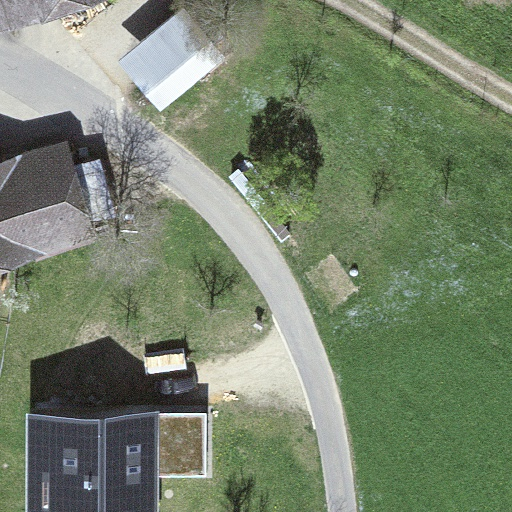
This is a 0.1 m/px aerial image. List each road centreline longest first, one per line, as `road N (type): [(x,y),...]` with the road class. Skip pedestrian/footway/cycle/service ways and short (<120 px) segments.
road 1 (track): [(0,61),(140,141),(220,213),(258,261),(310,366),(334,511)]
road 2 (track): [(339,0),(511,93)]
road 3 (track): [(136,0),(84,52),(64,95)]
